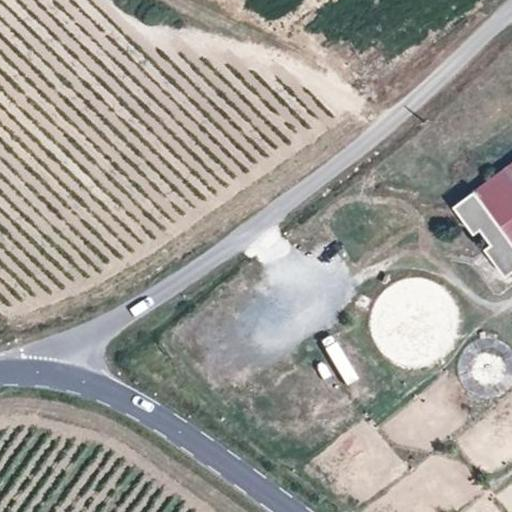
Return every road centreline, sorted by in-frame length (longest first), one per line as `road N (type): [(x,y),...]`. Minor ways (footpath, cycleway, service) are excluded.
road 1 (tertiary): [(64,372),(80,343),(325,172),(511,5)]
road 2 (tertiary): [(64,372),(141,407),(288,511)]
